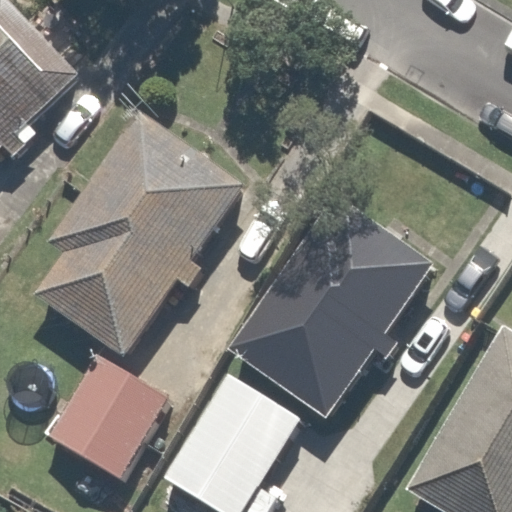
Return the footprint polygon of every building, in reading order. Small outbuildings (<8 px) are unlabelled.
[(0,0),(0,149),(79,73),(8,0),(0,0)] [(152,102),(44,239),(59,250),(31,286),(121,356),(256,183),(152,102)] [(232,361),(319,421),(423,268),(327,202),(222,355),(232,361)] [(511,511),(511,325),(506,323),(407,500),(427,511),(511,511)] [(51,436),(80,450),(60,490),(93,506),(112,466),(132,476),(173,391),(92,351),(51,436)] [(256,511),(319,421),(232,361),(157,470),(218,511),(256,511)]
